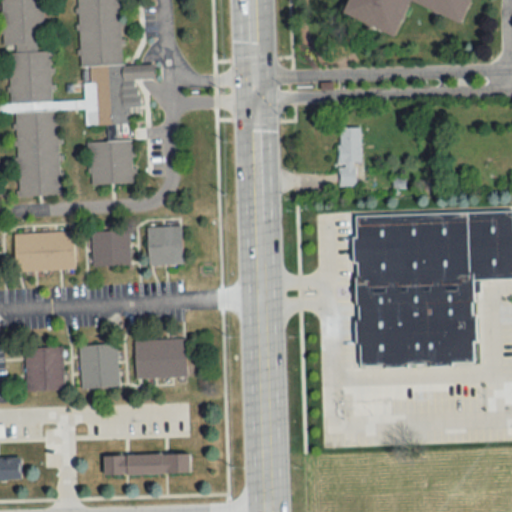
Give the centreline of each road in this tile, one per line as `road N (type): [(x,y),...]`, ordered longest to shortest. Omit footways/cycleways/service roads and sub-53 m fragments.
road 1 (tertiary): [(245,0),(261,511)]
road 2 (residential): [(511,67),(249,76)]
road 3 (residential): [(249,99),(511,90)]
road 4 (residential): [(0,311),(255,300)]
